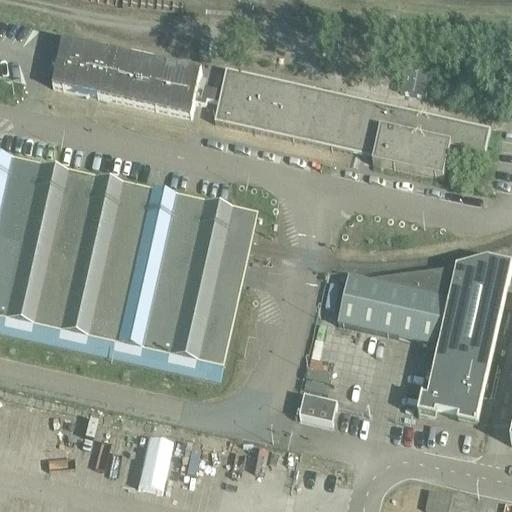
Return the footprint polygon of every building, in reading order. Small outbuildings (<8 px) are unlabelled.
[(207,103),(219,105),(221,94),(198,89),(201,75),(63,44),(52,90),(191,121),(195,105),(205,108),(207,103)] [(226,74),(221,94),(219,105),(214,126),(374,162),(372,168),(443,183),(450,150),(485,157),(490,132),(226,74)] [(0,336),(120,363),(217,385),(219,386),(222,374),(241,287),(246,267),(249,252),(250,249),(250,246),(251,241),(253,233),(238,229),(155,210),(0,176),(0,336)] [(349,281),(338,328),(439,351),(427,402),(422,400),(419,412),(418,419),(419,419),(420,416),(436,419),(436,416),(458,421),(458,422),(476,426),(476,425),(477,425),(511,269),(511,268),(487,263),(456,272),(456,275),(453,274),(369,285),(349,281)] [(332,430),(336,413),(337,410),(337,408),(304,400),(299,422),(332,430)]
